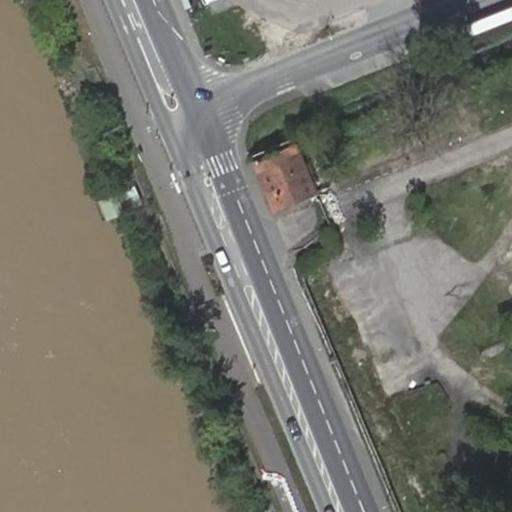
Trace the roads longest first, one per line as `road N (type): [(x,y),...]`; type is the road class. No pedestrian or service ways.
road 1 (secondary): [(364,511),(200,109)]
road 2 (secondary): [(165,122),(329,511)]
road 3 (unclassified): [(475,0),(200,109)]
road 4 (secondary): [(112,0),(165,122)]
